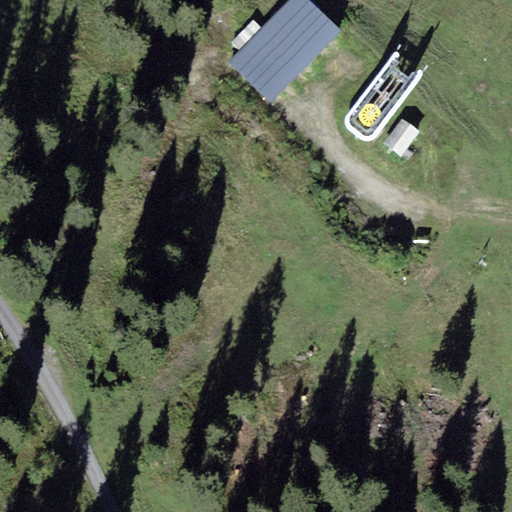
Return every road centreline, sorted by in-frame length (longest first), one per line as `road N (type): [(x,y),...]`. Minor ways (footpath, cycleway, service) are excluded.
road 1 (track): [(511,204),(425,201),(358,179),(314,121),(317,92),(346,62)]
road 2 (track): [(0,312),(46,376),(109,511)]
